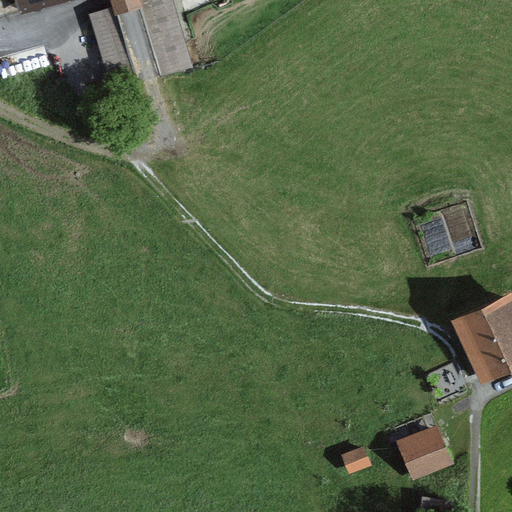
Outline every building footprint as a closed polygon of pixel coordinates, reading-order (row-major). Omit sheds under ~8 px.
[(25,0),(28,11),(69,0),(25,0)] [(175,3),(99,20),(114,86),(190,70),(175,3)] [(511,296),(511,295),(451,325),(482,388),(511,373),(511,296)] [(453,467),(438,427),(396,443),(412,483),(453,467)] [(349,476),(372,467),(365,448),(342,457),(349,476)]
